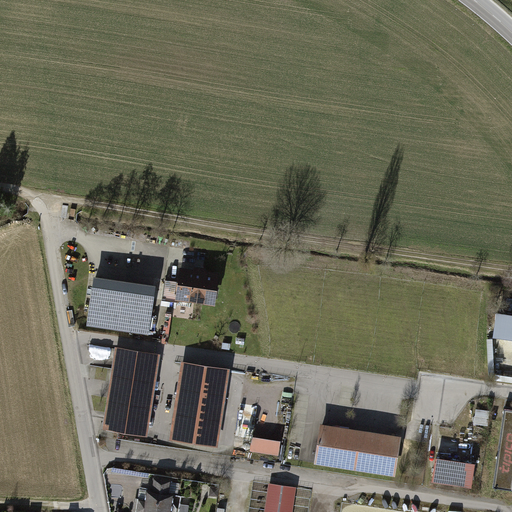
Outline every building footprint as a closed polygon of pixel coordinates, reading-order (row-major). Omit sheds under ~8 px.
[(223,273),(186,267),(180,304),(193,306),(194,300),(218,304),(223,273)] [(160,286),(101,276),(94,323),(153,332),(160,286)] [(511,312),(504,311),(501,335),(511,336),(511,312)] [(163,354),(120,347),(108,424),(151,431),(163,354)] [(229,370),(185,364),(174,437),(218,444),(229,370)] [(475,421),(489,424),(492,410),(478,407),(475,421)] [(511,409),(506,409),(494,489),(511,491),(511,409)] [(396,472),(402,433),(323,422),(317,460),(396,472)] [(245,447),(280,453),(281,441),(247,436),(245,447)] [(478,463),(437,457),(434,480),(474,486),(478,463)] [(175,481),(155,478),(153,492),(151,491),(150,501),(142,500),(140,511),(143,511),(179,511),(182,495),(173,494),(175,481)] [(265,511),(293,511),(297,487),(269,483),(265,511)]
